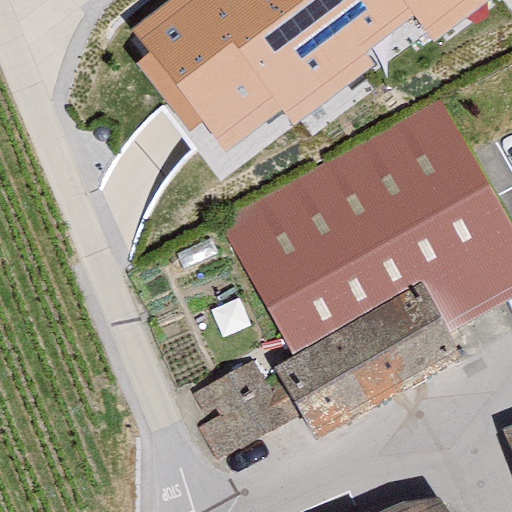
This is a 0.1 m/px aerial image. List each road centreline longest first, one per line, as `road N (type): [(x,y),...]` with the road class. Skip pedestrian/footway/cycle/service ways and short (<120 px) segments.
road 1 (track): [(1,0),(209,511)]
road 2 (residential): [(273,511),(453,421)]
